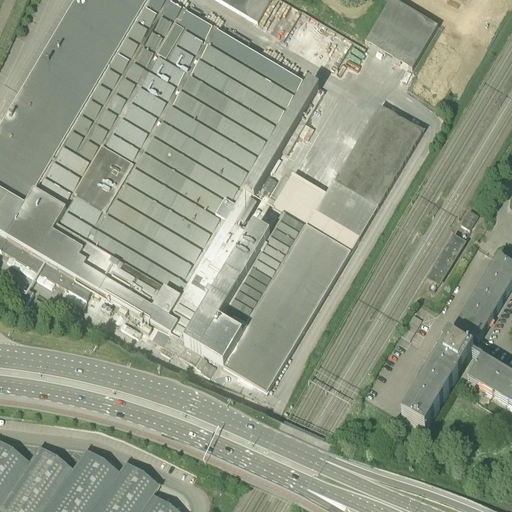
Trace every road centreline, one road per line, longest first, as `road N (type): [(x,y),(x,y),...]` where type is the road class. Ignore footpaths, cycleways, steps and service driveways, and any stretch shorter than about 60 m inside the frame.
road 1 (primary): [(320,465),(150,391),(0,359)]
road 2 (primary): [(0,383),(162,421),(309,485)]
road 3 (trunk): [(469,511),(320,465)]
